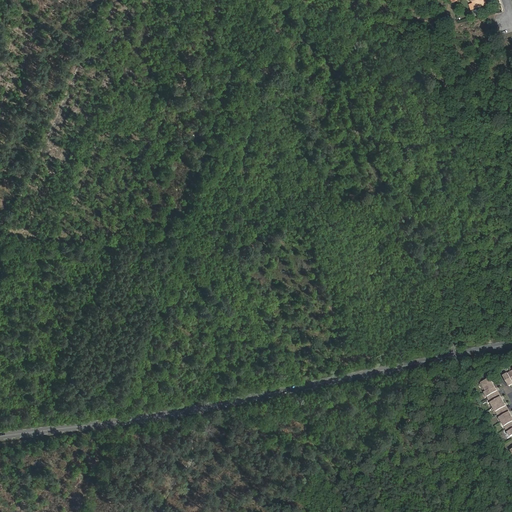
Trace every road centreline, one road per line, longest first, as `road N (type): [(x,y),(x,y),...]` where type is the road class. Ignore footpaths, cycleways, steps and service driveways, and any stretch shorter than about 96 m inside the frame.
road 1 (secondary): [(0,437),(152,418),(511,343)]
road 2 (track): [(274,0),(313,27),(435,161),(496,346)]
